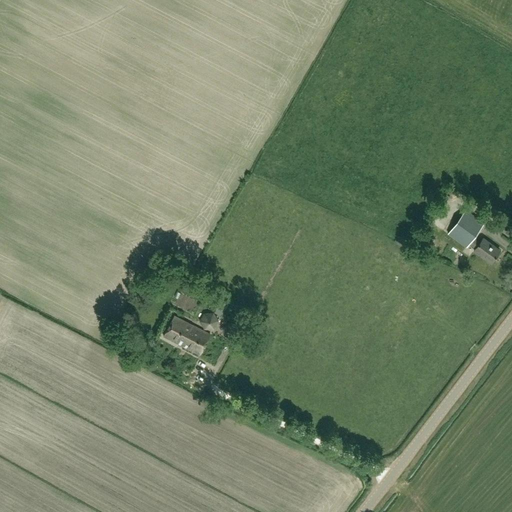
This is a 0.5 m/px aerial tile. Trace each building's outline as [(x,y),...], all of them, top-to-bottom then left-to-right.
[(436,222),(449,200),(441,195),(429,217),(436,222)] [(465,208),(447,233),(466,247),(469,243),(473,237),(484,222),(465,208)] [(473,237),(469,243),(475,248),(473,250),(491,262),(499,250),(482,238),(479,242),(473,237)] [(229,300),(216,293),(208,308),(221,315),(229,300)] [(199,355),(210,335),(174,315),(163,336),(199,355)]
